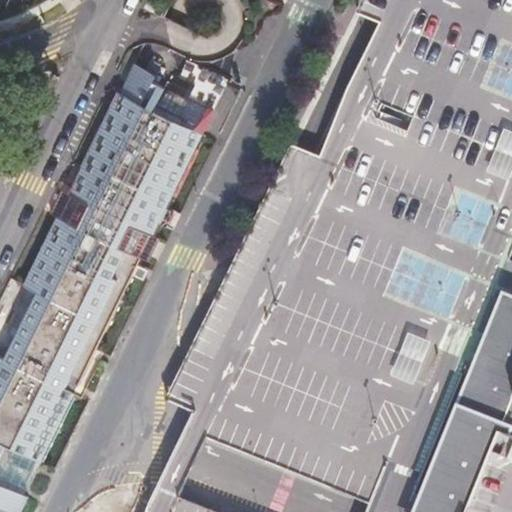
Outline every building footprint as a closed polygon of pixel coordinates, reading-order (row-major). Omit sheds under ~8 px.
[(184,418),(403,504),(511,237),(511,0),(354,0),(163,388),(185,396),(193,399),(184,418)] [(0,438),(30,454),(77,361),(132,251),(139,237),(141,233),(142,230),(144,226),(150,214),(155,205),(159,197),(207,104),(179,90),(187,75),(166,65),(159,80),(144,72),(133,94),(111,83),(72,162),(58,189),(56,193),(47,210),(15,276),(26,281),(0,333),(0,438)] [(47,184),(58,189),(72,162),(61,156),(47,184)] [(58,189),(47,184),(45,188),(37,205),(47,210),(56,193),(58,189)] [(165,200),(159,197),(155,205),(150,214),(157,218),(165,200)] [(150,233),(142,230),(141,233),(139,237),(132,251),(139,255),(146,241),(150,233)] [(0,478),(14,486),(30,454),(0,438),(0,478)] [(0,478),(0,502),(8,507),(19,488),(14,486),(0,478)]
